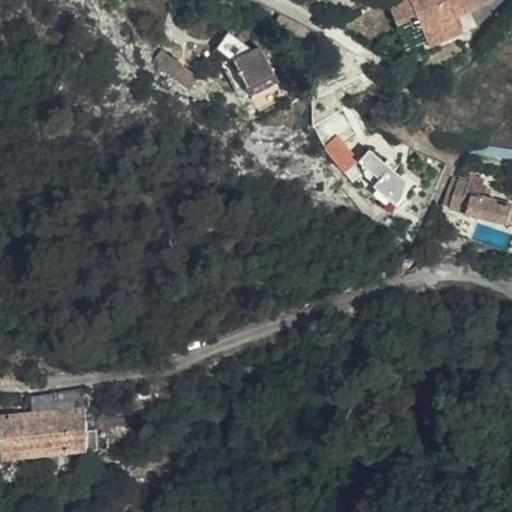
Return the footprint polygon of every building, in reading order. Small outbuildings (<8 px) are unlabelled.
[(495,2),(494,0),(389,0),(397,19),(419,10),(433,46),(462,34),(456,17),(495,2)] [(294,64),(303,50),(273,32),(264,44),(294,64)] [(242,64),(252,52),(239,42),(228,56),(220,52),(208,69),(216,75),(212,83),(228,118),(238,114),(268,103),(253,68),(248,70),(242,64)] [(148,76),(186,106),(192,96),(155,67),(148,76)] [(268,103),(238,114),(246,134),(276,122),(268,103)] [(327,144),(357,127),(346,106),(315,123),(327,144)] [(334,160),(349,189),(363,183),(350,153),(334,160)] [(374,205),(398,223),(410,206),(406,201),(409,198),(400,190),(399,191),(374,173),(366,185),(380,195),(374,205)] [(479,201),(480,191),(467,187),(464,199),(479,201)] [(464,199),(462,207),(457,227),(511,240),(511,223),(510,223),(511,214),(499,212),(493,204),(495,195),(480,191),(479,201),(464,199)] [(85,407),(29,413),(30,430),(51,429),(69,425),(87,424),(85,407)] [(30,430),(29,413),(0,415),(0,435),(26,431),(30,430)] [(87,424),(69,425),(72,454),(89,452),(87,424)] [(69,425),(51,429),(53,456),(72,454),(69,425)] [(51,429),(30,430),(26,431),(27,458),(53,456),(51,429)] [(0,459),(27,458),(26,431),(0,435),(0,459)]
